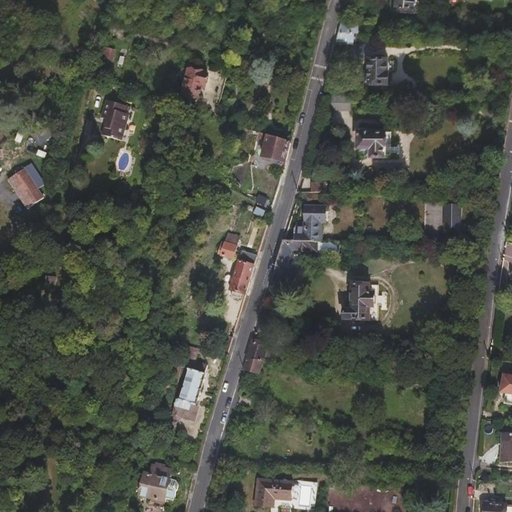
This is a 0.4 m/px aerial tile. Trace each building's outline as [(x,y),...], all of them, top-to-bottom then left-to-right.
[(426,0),(393,0),(393,2),(401,2),(401,9),(426,11),(426,0)] [(359,32),(361,22),(343,22),(340,32),(356,32),(359,32)] [(356,42),(356,32),(340,32),(338,43),(356,42)] [(113,63),(116,51),(102,47),(98,58),(113,63)] [(388,69),(387,68),(387,55),(370,55),(369,69),(365,69),(365,80),(388,80),(388,69)] [(208,85),(210,76),(207,76),(207,74),(190,70),(184,95),(202,99),(205,85),(208,85)] [(351,111),(351,96),(331,96),(331,111),(351,111)] [(124,143),(131,117),(127,116),(129,109),(111,103),(105,123),(110,124),(106,138),(124,143)] [(383,154),(384,129),(358,128),(358,145),(362,145),(361,148),(366,148),(371,149),(371,153),(383,154)] [(285,165),(291,144),(258,133),(257,139),(266,142),(266,145),(263,145),(262,149),(265,149),(262,158),(285,165)] [(48,192),(29,168),(15,180),(34,204),(48,192)] [(279,185),(281,178),(266,173),(263,181),(279,186),(279,185)] [(327,191),(327,181),(311,181),(311,191),(327,191)] [(462,228),(462,202),(438,202),(438,208),(426,208),(426,229),(462,228)] [(322,241),(322,222),(326,222),(326,208),(306,207),(306,224),(303,225),(303,226),(298,226),(297,225),(295,225),(295,240),(307,241),(316,241),(322,241)] [(237,248),(240,238),(228,235),(225,243),(222,242),(218,255),(233,259),(236,252),(238,252),(239,248),(237,248)] [(307,253),(307,241),(295,240),(285,240),(276,268),(275,274),(284,277),(291,253),(307,253)] [(316,253),(316,241),(307,241),(307,253),(316,253)] [(246,295),(258,255),(242,251),(230,290),(233,291),(242,294),(246,295)] [(54,288),(54,275),(44,274),(43,287),(54,288)] [(378,320),(379,284),(352,284),(352,300),(352,309),(347,309),(345,309),(345,320),(378,320)] [(241,300),(242,294),(233,291),(231,297),(241,300)] [(265,359),(268,345),(260,342),(257,342),(254,342),(248,359),(265,359)] [(198,406),(207,375),(206,373),(209,366),(196,362),(200,348),(186,344),(178,373),(186,376),(179,399),(177,398),(177,399),(172,414),(173,417),(177,419),(179,418),(181,416),(187,418),(188,414),(192,415),(195,406),(198,406)] [(260,374),(265,359),(248,359),(245,371),(260,374)] [(511,404),(511,375),(504,374),(502,392),(506,393),(505,404),(511,404)] [(511,434),(503,433),(499,461),(511,462),(511,434)] [(166,500),(170,483),(173,473),(157,468),(153,468),(140,465),(138,474),(145,476),(140,498),(166,504),(166,500)] [(192,482),(194,473),(179,469),(177,477),(192,482)] [(285,499),(285,481),(250,480),(249,507),(265,508),(265,499),(285,499)] [(177,491),(178,489),(178,487),(178,484),(170,483),(166,500),(175,502),(175,498),(176,493),(177,491)] [(187,501),(189,492),(178,489),(177,491),(176,493),(175,498),(187,501)]
